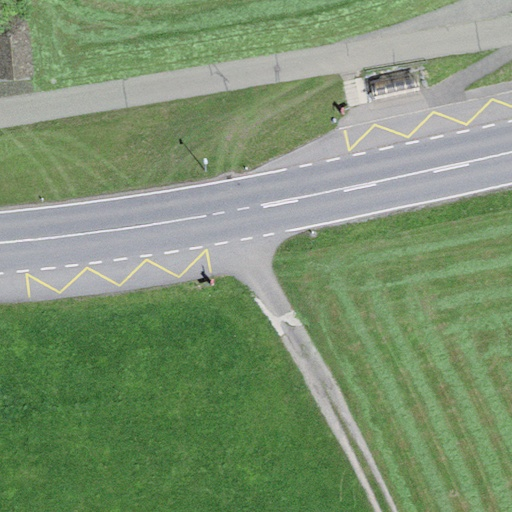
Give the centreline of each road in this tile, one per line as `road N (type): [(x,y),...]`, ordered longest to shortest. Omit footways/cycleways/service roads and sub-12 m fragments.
road 1 (primary): [(511,157),(241,216),(0,244)]
road 2 (track): [(241,216),(383,511)]
